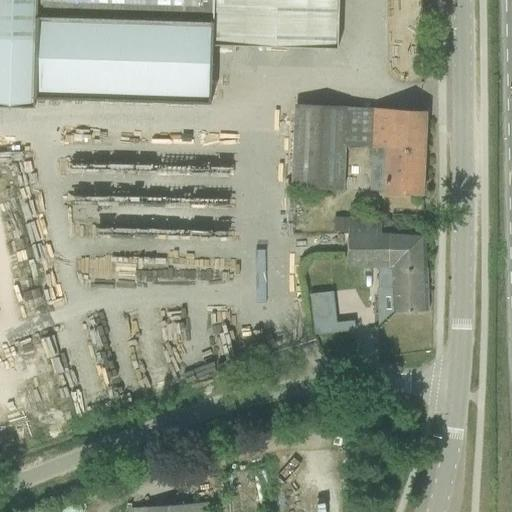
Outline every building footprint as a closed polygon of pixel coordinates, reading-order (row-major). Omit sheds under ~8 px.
[(0,0),(0,106),(32,108),(32,98),(211,104),(212,45),(337,49),(338,0),(0,0)] [(294,126),(292,187),(342,189),(343,147),(345,108),(295,106),(294,126)] [(373,110),(372,130),(369,191),(401,193),(421,194),(425,112),(373,110)] [(347,267),(378,267),(379,287),(391,287),(392,312),(427,311),(424,233),(379,230),(380,219),(348,218),(347,267)] [(337,330),(336,291),(313,292),(313,330),(337,330)]
